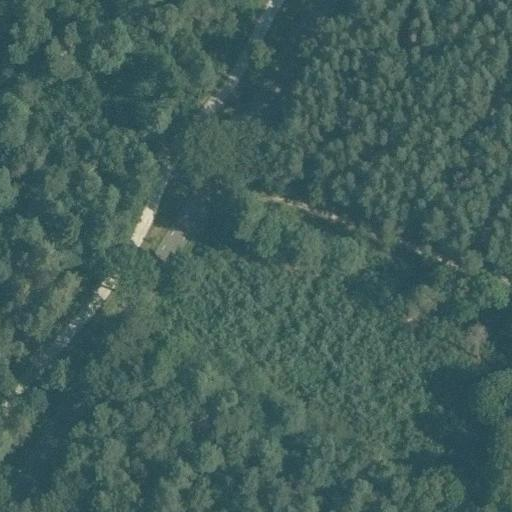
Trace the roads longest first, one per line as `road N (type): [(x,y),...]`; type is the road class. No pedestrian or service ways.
road 1 (tertiary): [(10,511),(207,184),(331,0)]
road 2 (unknown): [(0,110),(511,299)]
road 3 (unknown): [(511,365),(443,511)]
